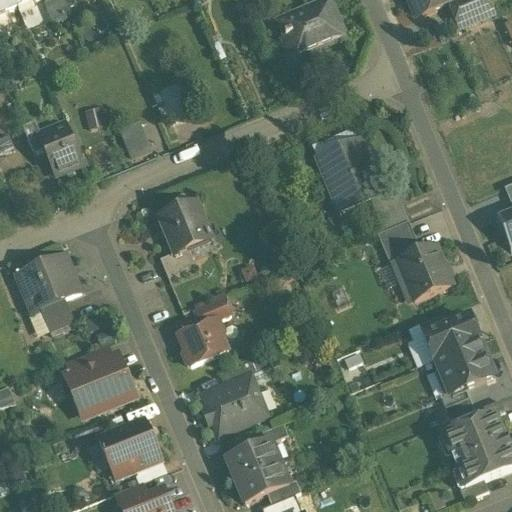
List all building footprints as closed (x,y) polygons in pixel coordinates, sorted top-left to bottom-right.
[(13,0),(0,0),(0,16),(18,9),(13,0)] [(13,0),(18,9),(40,0),(13,0)] [(415,0),(416,2),(415,5),(421,18),(452,5),(463,1),(462,0),(415,0)] [(487,0),(462,0),(463,1),(452,5),(462,29),(494,16),(487,0)] [(330,1),(279,22),(286,39),(292,37),(303,63),(304,63),(302,58),(347,40),(330,1)] [(195,118),(187,97),(165,106),(174,127),(195,118)] [(129,162),(150,157),(143,125),(121,130),(129,162)] [(36,126),(23,132),(35,159),(46,154),(40,140),(42,139),(36,126)] [(42,139),(40,140),(46,154),(57,180),(85,168),(67,128),(42,139)] [(359,130),(311,144),(313,153),(362,139),(359,130)] [(385,194),(377,175),(374,176),(360,142),(317,159),(335,203),(352,196),(357,208),(371,202),(376,213),(400,203),(395,190),(385,194)] [(400,203),(376,213),(385,235),(409,225),(400,203)] [(197,206),(159,222),(173,258),(174,259),(188,253),(186,248),(211,237),(197,206)] [(511,214),(497,220),(511,253),(511,252),(511,214)] [(385,235),(378,238),(390,269),(393,268),(398,266),(398,265),(421,255),(409,225),(385,235)] [(211,237),(186,248),(188,253),(193,264),(196,261),(211,255),(213,250),(216,249),(211,237)] [(421,255),(398,265),(398,266),(393,268),(408,302),(414,305),(452,289),(435,249),(421,255)] [(188,253),(174,259),(173,258),(160,263),(168,283),(196,271),(193,264),(188,253)] [(67,261),(18,282),(33,318),(41,315),(65,305),(82,298),(81,296),(78,297),(70,279),(74,278),(67,261)] [(226,302),(193,315),(200,332),(218,324),(219,325),(231,321),(233,315),(232,313),(231,314),(226,302)] [(65,305),(41,315),(51,337),(74,328),(65,305)] [(86,335),(109,330),(105,314),(83,319),(86,335)] [(441,320),(419,330),(424,341),(446,331),(441,320)] [(446,331),(424,341),(434,364),(435,364),(478,346),(480,346),(470,321),(446,331)] [(200,332),(178,341),(185,356),(183,360),(187,370),(191,371),(228,356),(222,342),(224,338),(219,325),(218,324),(200,332)] [(478,346),(435,364),(450,398),(450,399),(466,393),(493,382),(487,367),(489,362),(486,357),(482,356),(478,346)] [(109,351),(66,369),(70,381),(114,363),(109,351)] [(70,381),(67,382),(73,397),(77,395),(85,413),(98,418),(134,403),(117,361),(114,363),(70,381)] [(253,366),(220,380),(224,391),(252,380),(252,381),(258,378),(253,366)] [(224,391),(201,401),(207,415),(203,416),(209,431),(213,429),(219,443),(269,422),(252,381),(252,380),(224,391)] [(466,393),(450,399),(450,398),(440,403),(449,426),(475,415),(466,393)] [(500,405),(476,415),(481,426),(496,420),(496,421),(505,417),(500,405)] [(140,414),(112,425),(117,436),(145,424),(140,414)] [(481,426),(444,441),(465,492),(465,493),(484,485),(511,473),(511,459),(510,454),(511,454),(511,453),(511,444),(507,442),(505,443),(496,421),(496,420),(481,426)] [(117,436),(98,444),(116,487),(135,479),(162,467),(163,467),(145,424),(117,436)] [(284,429),(245,446),(249,457),(271,447),(272,448),(289,442),(284,429)] [(249,457),(227,466),(232,476),(235,478),(238,486),(280,469),(272,448),(271,447),(249,457)] [(162,467),(135,479),(139,490),(167,478),(162,467)] [(280,469),(238,486),(242,495),(240,498),(245,508),(267,499),(289,490),(289,489),(280,469)] [(484,485),(465,493),(465,492),(460,494),(465,506),(489,497),(484,485)] [(289,490),(267,499),(272,510),(295,501),(301,498),(296,486),(289,489),(289,490)] [(137,491),(114,500),(119,511),(120,511),(121,511),(142,503),(137,491)] [(142,503),(121,511),(120,511),(171,511),(168,503),(161,506),(157,496),(142,503)] [(299,511),(295,501),(272,510),(268,511),(299,511)]
